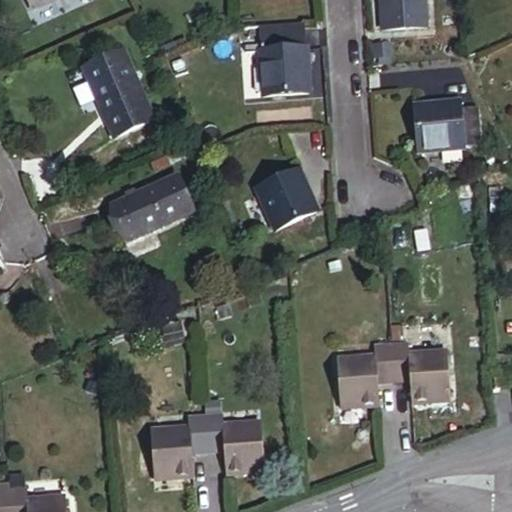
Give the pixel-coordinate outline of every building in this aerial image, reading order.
[(428,28),(426,0),(380,0),(383,31),(428,28)] [(309,95),(304,27),(260,30),(265,98),(309,95)] [(205,65),(199,53),(185,60),(191,72),(205,65)] [(153,123),(138,89),(132,91),(127,80),(133,77),(123,54),(84,71),(114,140),(153,123)] [(138,89),(133,77),(127,80),(132,91),(138,89)] [(482,148),(479,111),(461,113),(460,105),(415,109),(419,154),(482,148)] [(502,170),(511,167),(506,155),(497,159),(502,170)] [(317,213),(298,173),(259,191),(278,231),(317,213)] [(193,215),(177,178),(114,205),(130,242),(193,215)] [(450,399),(447,355),(411,357),(411,347),(392,348),(394,382),(411,381),(412,406),(433,404),(432,400),(450,399)] [(394,382),(392,348),(374,349),(375,359),(339,361),(342,406),(361,404),(361,409),(381,408),(379,383),(394,382)] [(511,390),(510,379),(496,380),(496,391),(511,390)] [(265,469),(262,425),(223,427),(222,404),(205,405),(206,418),(208,453),(225,452),(227,477),(247,475),(247,470),(265,469)] [(208,453),(206,418),(190,419),(190,430),(153,432),(155,476),(175,474),(175,480),(194,479),(193,454),(208,453)] [(0,494),(11,494),(11,486),(0,486),(0,494)] [(67,511),(67,499),(30,501),(29,493),(11,494),(12,511),(67,511)] [(0,511),(12,511),(11,494),(0,494),(0,511)]
